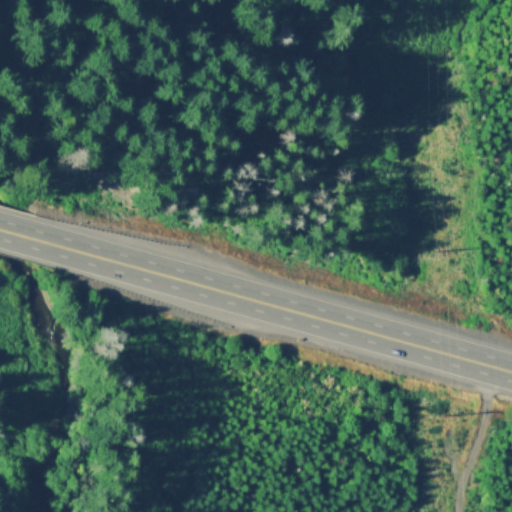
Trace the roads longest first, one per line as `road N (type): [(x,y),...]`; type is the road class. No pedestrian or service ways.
road 1 (trunk): [(511,370),(29,237)]
road 2 (track): [(488,364),(485,415),(458,511)]
